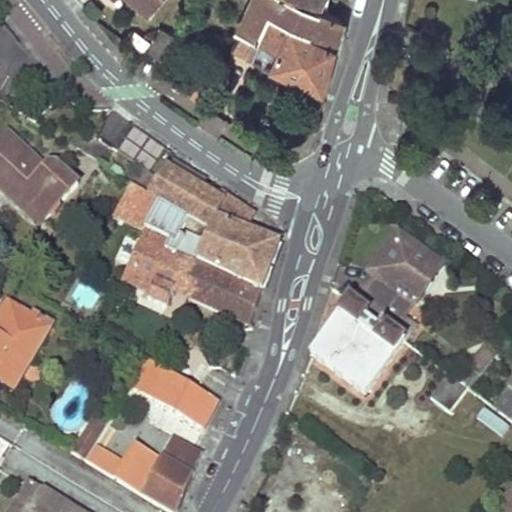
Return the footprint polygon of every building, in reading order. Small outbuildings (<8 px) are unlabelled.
[(114,0),(129,0),(149,17),(163,0),(114,0),(115,0),(114,0)] [(336,44),(343,20),(325,11),(301,0),(258,0),(257,3),(251,1),(237,29),(240,31),(249,34),(255,38),(267,14),(336,44)] [(301,0),(325,11),(327,0),(301,0)] [(247,56),(325,92),(336,44),(267,14),(255,38),(247,56)] [(146,51),(162,59),(173,36),(157,28),(146,51)] [(240,31),(237,37),(246,42),(249,34),(240,31)] [(192,85),(208,96),(214,86),(198,77),(192,85)] [(133,131),(122,151),(136,159),(147,139),(133,131)] [(47,168),(19,141),(0,160),(0,187),(10,186),(31,205),(30,215),(28,217),(47,235),(62,220),(63,222),(69,216),(68,212),(87,193),(69,175),(59,175),(58,177),(54,181),(43,171),(47,168)] [(58,177),(47,168),(43,171),(54,181),(58,177)] [(164,169),(148,196),(209,232),(206,238),(200,249),(195,261),(262,292),(280,241),(249,225),(255,211),(227,196),(225,201),(164,169)] [(0,187),(0,190),(28,217),(30,215),(31,205),(10,186),(0,187)] [(148,196),(132,186),(114,216),(145,234),(122,281),(154,295),(151,302),(168,310),(178,292),(249,323),(260,296),(192,264),(194,260),(195,261),(200,249),(179,239),(184,228),(206,238),(209,232),(148,196)] [(407,240),(400,235),(394,242),(402,248),(407,240)] [(378,280),(357,308),(405,344),(416,329),(402,319),(406,313),(413,304),(416,307),(445,267),(407,240),(402,248),(394,242),(372,275),(378,280)] [(372,275),(351,303),(357,308),(378,280),(372,275)] [(312,358),(366,397),(405,344),(357,308),(351,303),(312,358)] [(0,318),(4,321),(13,308),(7,304),(0,315),(0,318)] [(0,384),(13,393),(53,325),(33,313),(30,318),(13,308),(4,321),(0,318),(0,384)] [(421,322),(406,313),(402,319),(416,329),(421,322)] [(466,370),(479,379),(491,362),(479,352),(466,370)] [(218,402),(147,360),(132,386),(203,429),(218,402)] [(456,382),(466,370),(451,372),(447,376),(456,382)] [(479,379),(466,370),(456,382),(468,392),(479,379)] [(447,376),(429,401),(449,416),(457,406),(468,392),(456,382),(447,376)] [(511,383),(492,409),(511,423),(511,383)] [(468,392),(457,406),(470,415),(480,401),(468,392)] [(484,410),(478,420),(503,435),(509,425),(484,410)] [(94,420),(74,453),(86,460),(101,437),(106,429),(94,420)] [(131,453),(101,437),(86,460),(143,496),(162,459),(136,444),(131,453)] [(162,459),(143,496),(170,511),(177,511),(203,455),(193,450),(173,440),(162,459)] [(296,511),(302,487),(268,479),(260,511),(296,511)] [(61,511),(66,505),(30,482),(19,502),(30,509),(27,511),(61,511)] [(511,511),(511,494),(497,502),(502,511),(511,511)] [(19,502),(12,511),(27,511),(30,509),(19,502)]
